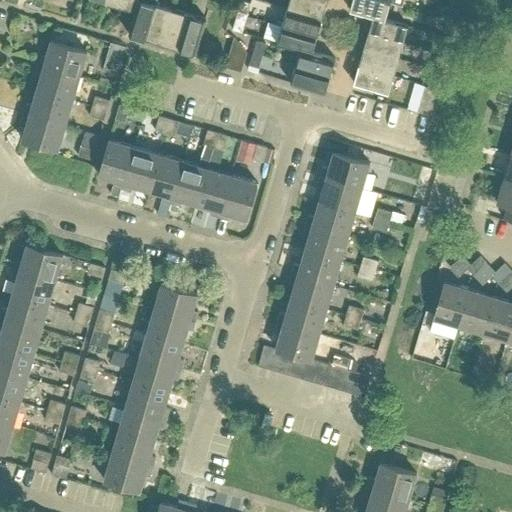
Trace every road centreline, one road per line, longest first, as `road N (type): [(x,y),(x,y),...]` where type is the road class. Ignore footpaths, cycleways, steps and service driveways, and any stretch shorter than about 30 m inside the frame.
road 1 (residential): [(254,264),(0,187)]
road 2 (residential): [(254,264),(299,116)]
road 3 (residential): [(355,417),(219,378)]
road 4 (residential): [(299,116),(175,79)]
road 5 (residential): [(417,144),(299,116)]
